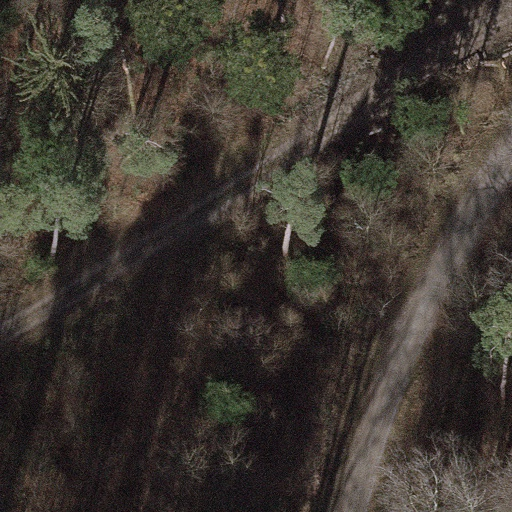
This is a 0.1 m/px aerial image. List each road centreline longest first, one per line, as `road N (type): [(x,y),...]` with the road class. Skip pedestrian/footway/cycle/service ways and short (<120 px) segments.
road 1 (track): [(511,11),(0,328)]
road 2 (track): [(511,153),(423,307),(387,395),(354,511)]
